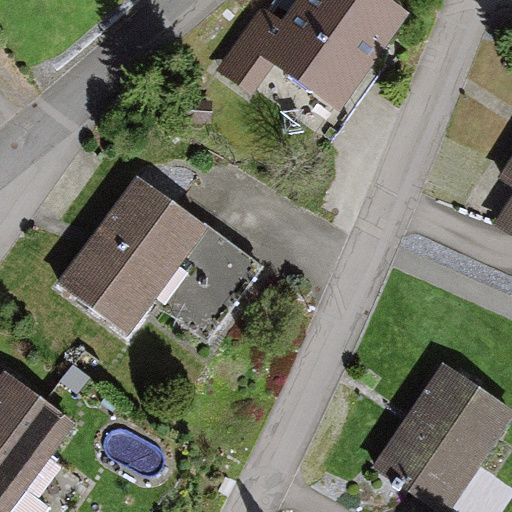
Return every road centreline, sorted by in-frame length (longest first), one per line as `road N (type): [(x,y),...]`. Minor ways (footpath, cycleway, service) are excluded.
road 1 (residential): [(249,511),(369,253),(468,0)]
road 2 (residential): [(70,115),(193,0)]
road 3 (residential): [(0,219),(70,115)]
